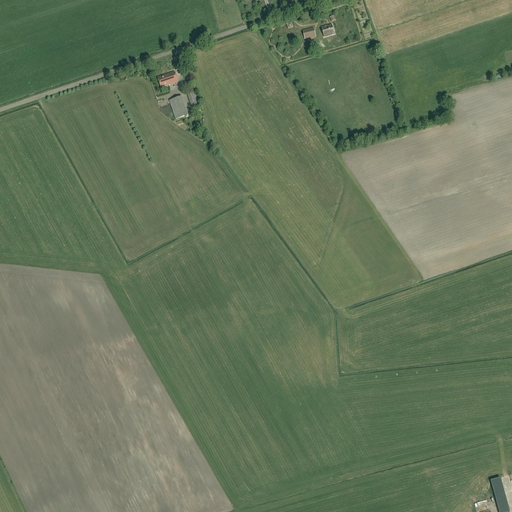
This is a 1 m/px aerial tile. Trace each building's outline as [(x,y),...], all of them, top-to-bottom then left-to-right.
[(324,37),(335,34),(332,25),(321,28),(324,37)] [(305,40),(315,37),(313,28),(302,31),(305,40)] [(161,88),(178,82),(175,72),(158,78),(161,88)] [(192,106),(199,103),(195,92),(188,94),(192,106)] [(176,120),(189,115),(182,96),(169,101),(176,120)] [(136,111),(143,135),(162,129),(159,119),(155,120),(156,123),(151,124),(150,121),(153,120),(151,112),(149,113),(149,110),(141,112),(140,110),(136,111)] [(510,511),(505,493),(495,496),(499,511),(510,511)]
